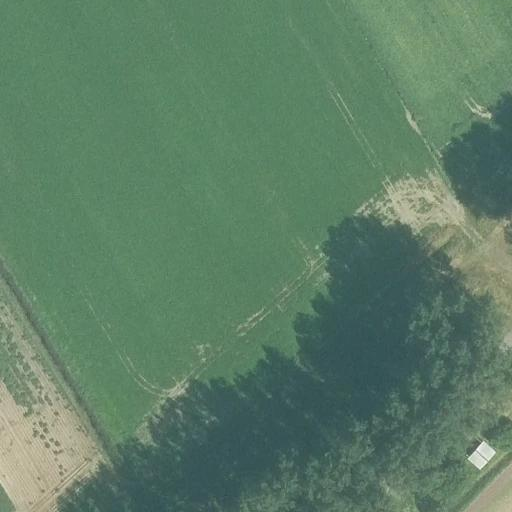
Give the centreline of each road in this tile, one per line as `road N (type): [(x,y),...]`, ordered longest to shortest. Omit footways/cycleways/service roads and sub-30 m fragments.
road 1 (track): [(186,498),(511,205)]
road 2 (unclassified): [(382,511),(511,343)]
